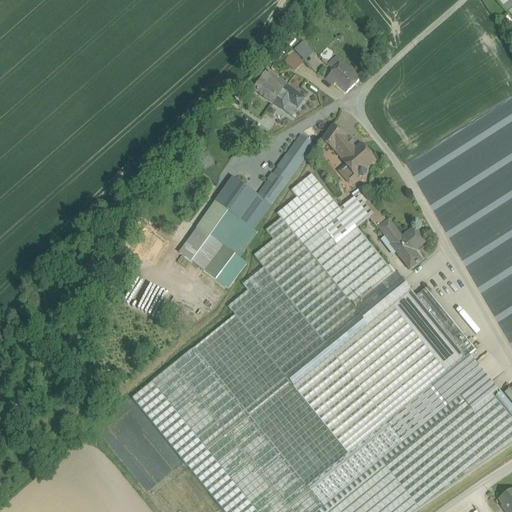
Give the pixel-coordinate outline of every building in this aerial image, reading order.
[(292,51),(303,62),(313,53),(302,41),(292,51)] [(293,53),(284,63),(294,73),(303,63),(293,53)] [(360,80),(337,57),(328,66),(334,71),(326,79),(333,86),(335,84),(346,94),(360,80)] [(287,86),(268,73),(263,80),(265,81),(256,93),(258,94),(258,96),(261,97),(262,97),(263,97),(263,99),(265,101),(266,100),(273,105),(287,86)] [(287,86),(273,105),(291,118),(305,100),(287,86)] [(345,137),(331,127),(321,142),(335,152),(335,150),(344,138),(345,137)] [(247,212),(240,221),(254,230),(314,146),(301,136),(258,197),(247,212)] [(361,146),(355,151),(352,147),(349,142),(348,143),(344,138),(335,150),(344,160),(342,162),(347,167),(340,173),(346,180),(353,174),(356,178),(358,176),(359,177),(363,177),(366,175),(366,172),(365,171),(375,162),(361,146)] [(211,155),(201,159),(204,168),(214,164),(211,155)] [(309,167),(297,182),(265,233),(257,252),(269,268),(273,272),(306,245),(323,231),(346,213),(342,208),(309,167)] [(258,197),(233,179),(223,195),(234,203),(247,212),(258,197)] [(377,210),(362,191),(353,198),(354,199),(368,217),(369,217),(369,216),(377,210)] [(223,195),(198,230),(209,238),(234,203),(223,195)] [(354,199),(342,208),(346,213),(323,231),(336,247),(359,229),(358,228),(370,218),(369,217),(368,217),(354,199)] [(209,238),(198,230),(180,254),(204,272),(240,221),(247,212),(234,203),(209,238)] [(377,210),(369,216),(369,217),(370,218),(379,229),(387,223),(377,210)] [(240,221),(204,272),(230,289),(247,265),(239,260),(258,232),(254,230),(240,221)] [(402,239),(389,222),(387,223),(379,229),(390,244),(388,246),(391,251),(393,249),(410,271),(420,263),(413,253),(426,243),(415,229),(402,239)] [(395,273),(359,229),(336,247),(336,248),(371,292),(395,273)] [(371,292),(336,248),(336,247),(323,231),(306,245),(355,305),(366,297),(371,292)] [(355,305),(306,245),(273,272),(271,274),(327,343),(362,314),(357,307),(355,309),(353,307),(355,305)] [(327,343),(271,274),(273,272),(269,268),(238,293),(241,297),(230,307),(236,315),(286,376),(327,343)] [(371,292),(366,297),(373,305),(402,281),(395,273),(371,292)] [(286,376),(294,387),(295,387),(334,355),(350,342),(370,325),(410,293),(411,292),(402,281),(373,305),(362,314),(327,343),(286,376)] [(471,347),(426,290),(415,299),(461,355),(471,347)] [(415,299),(410,293),(370,325),(424,392),(464,359),(461,355),(415,299)] [(463,317),(474,308),(462,294),(452,302),(463,317)] [(373,305),(366,297),(355,305),(353,307),(355,309),(357,307),(362,314),(373,305)] [(294,387),(286,376),(236,315),(194,349),(307,487),(349,453),(295,387),(294,387)] [(424,392),(370,325),(350,342),(334,355),(388,422),(424,392)] [(485,377),(324,508),(307,487),(194,349),(152,384),(256,511),(416,511),(511,444),(511,419),(492,396),(498,392),(485,377)] [(334,355),(295,387),(349,453),(388,422),(334,355)] [(349,453),(307,487),(324,508),(485,377),(469,356),(465,360),(464,359),(424,392),(388,422),(349,453)] [(256,511),(152,384),(132,400),(223,511),(256,511)] [(511,511),(511,491),(499,500),(507,511),(505,511),(511,511)]
